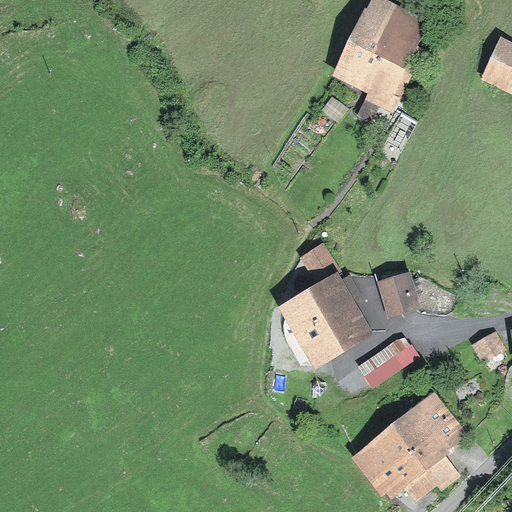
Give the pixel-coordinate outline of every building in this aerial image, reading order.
[(377,7),(357,48),(410,74),(421,51),(410,45),(415,34),(397,25),(400,18),(377,7)] [(511,48),(503,44),(487,79),(511,90),(511,48)] [(398,97),(410,74),(357,48),(343,78),(371,92),(359,116),(369,120),(379,103),(394,109),(398,97)] [(322,248),(305,260),(320,282),(337,271),(322,248)] [(407,282),(385,289),(392,313),(414,307),(407,282)] [(332,287),(292,311),(321,359),(361,335),(332,287)] [(370,386),(421,359),(409,336),(358,363),(370,386)] [(494,336),(475,347),(483,359),(502,348),(494,336)] [(391,426),(396,433),(436,484),(438,486),(454,473),(440,455),(442,453),(438,449),(456,435),(432,405),(402,428),(398,422),(391,426)] [(423,494),(436,484),(396,433),(361,462),(384,490),(387,487),(393,495),(411,480),(423,494)]
